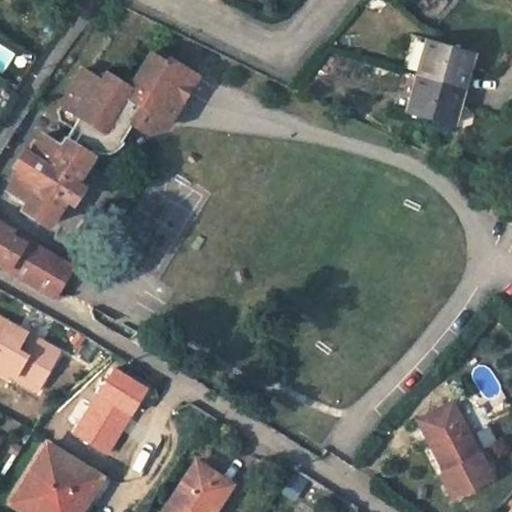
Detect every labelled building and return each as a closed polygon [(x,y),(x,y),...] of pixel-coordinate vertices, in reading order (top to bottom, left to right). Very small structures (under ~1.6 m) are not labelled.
[(411,111),(453,122),(475,52),(431,41),(411,111)] [(55,222),(71,196),(76,199),(80,190),(76,186),(96,152),(94,151),(97,147),(101,150),(104,150),(104,151),(113,150),(117,149),(119,148),(119,147),(120,147),(124,144),(126,141),(128,138),(126,137),(139,114),(157,125),(160,125),(161,125),(162,125),(165,124),(167,121),(198,67),(181,57),(178,62),(154,48),(134,83),(116,72),(109,83),(102,79),(104,75),(84,64),(59,107),(62,116),(75,124),(62,142),(44,131),(41,136),(34,133),(31,139),(37,142),(32,151),(25,148),(17,163),(22,166),(11,185),(29,198),(26,203),(55,222)] [(104,75),(102,79),(109,83),(116,72),(108,68),(104,75)] [(400,70),(397,97),(411,98),(414,72),(400,70)] [(0,266),(11,273),(55,298),(73,263),(30,240),(27,244),(11,235),(14,232),(0,224),(0,266)] [(0,363),(10,370),(38,385),(58,350),(0,318),(0,363)] [(110,454),(151,384),(113,362),(72,433),(110,454)] [(0,363),(0,371),(7,375),(10,370),(0,363)] [(445,470),(477,452),(451,402),(418,418),(445,470)] [(15,503),(31,511),(78,511),(90,495),(102,474),(50,443),(15,503)] [(164,511),(163,511),(212,511),(231,483),(198,461),(164,511)] [(78,511),(89,511),(97,500),(90,495),(78,511)]
